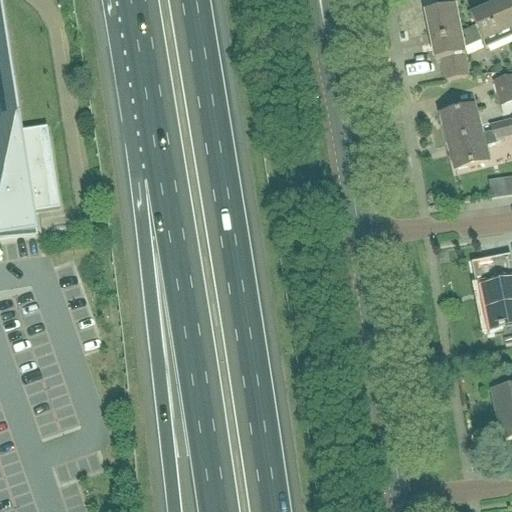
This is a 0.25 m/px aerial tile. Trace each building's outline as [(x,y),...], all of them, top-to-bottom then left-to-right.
[(22,136),(0,0),(0,240),(38,234),(35,215),(60,211),(47,132),(22,136)] [(511,0),(499,6),(511,35),(511,0)] [(469,32),(475,47),(483,44),(483,46),(486,51),(511,39),(511,35),(499,6),(471,19),(476,29),(469,32)] [(475,47),(469,32),(461,35),(456,10),(426,16),(435,63),(440,62),(444,83),(468,78),(464,58),(465,57),(464,52),(475,47)] [(408,35),(418,35),(417,13),(407,14),(408,35)] [(511,106),(511,78),(492,83),(499,109),(511,106)] [(481,139),(481,138),(474,113),(441,121),(448,148),(481,139)] [(511,122),(510,123),(510,122),(502,124),(503,127),(506,139),(506,140),(511,138),(511,122)] [(506,139),(503,127),(502,124),(489,128),(491,137),(492,136),(494,143),(506,139)] [(495,148),(494,143),(492,136),(491,137),(481,139),(448,148),(455,175),(488,167),(484,150),(495,148)] [(313,224),(301,226),(302,232),(314,231),(313,224)] [(511,270),(510,259),(471,267),(483,327),(487,326),(489,336),(511,331),(511,270)] [(511,392),(495,396),(504,444),(511,442),(511,392)]
